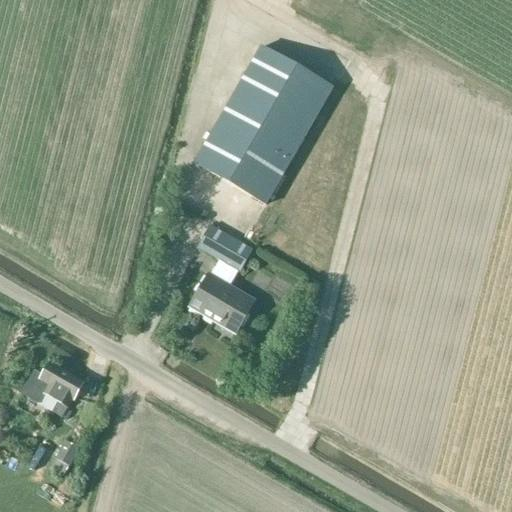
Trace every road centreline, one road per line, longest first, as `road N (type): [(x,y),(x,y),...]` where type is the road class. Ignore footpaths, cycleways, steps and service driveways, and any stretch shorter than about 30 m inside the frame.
road 1 (unclassified): [(0,288),(380,511)]
road 2 (track): [(123,362),(176,277),(178,179),(220,0)]
